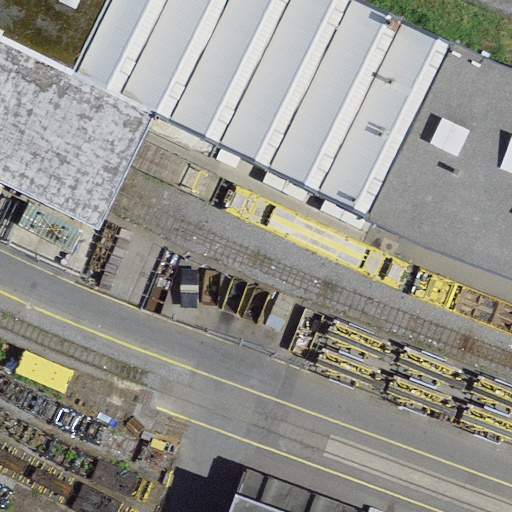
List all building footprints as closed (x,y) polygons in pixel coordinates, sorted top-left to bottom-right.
[(108,0),(0,0),(0,37),(73,73),(108,0)] [(452,42),(366,0),(108,0),(73,73),(156,113),(370,216),(452,42)] [(0,180),(99,229),(115,197),(137,152),(156,113),(73,73),(0,37),(0,180)] [(511,64),(452,42),(370,216),(511,278),(511,64)] [(230,511),(327,511),(242,481),(230,511)]
